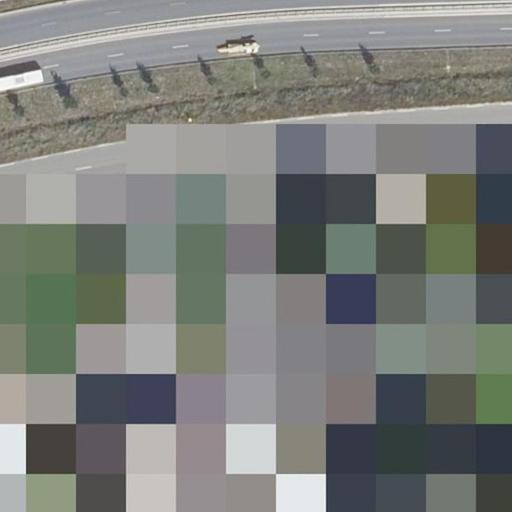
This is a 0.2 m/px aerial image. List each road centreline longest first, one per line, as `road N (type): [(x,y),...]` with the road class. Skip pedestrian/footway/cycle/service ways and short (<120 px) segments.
road 1 (primary): [(0,76),(290,34),(511,26)]
road 2 (primary): [(210,0),(0,33)]
